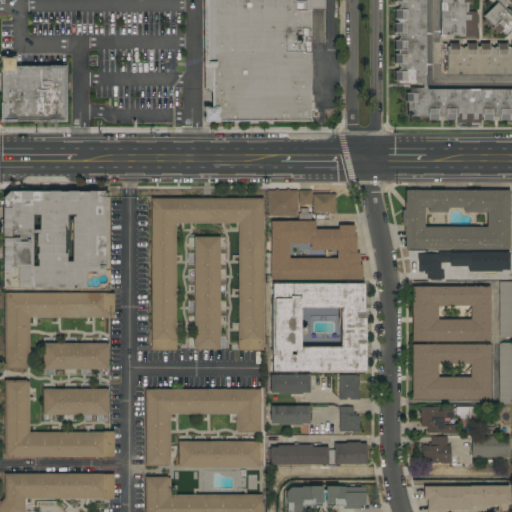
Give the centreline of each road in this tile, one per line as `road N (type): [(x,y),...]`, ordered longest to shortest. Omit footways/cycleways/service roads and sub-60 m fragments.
road 1 (residential): [(397,492),(389,281),(364,159)]
road 2 (secondary): [(76,160),(282,159)]
road 3 (residential): [(364,159),(374,131),(374,0)]
road 4 (residential): [(353,0),(355,130),(364,159)]
road 5 (secondary): [(364,159),(511,160)]
